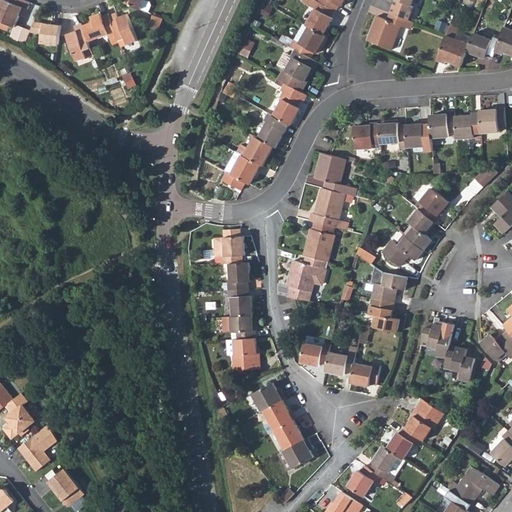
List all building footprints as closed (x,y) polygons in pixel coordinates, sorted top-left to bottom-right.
[(28,8),(31,1),(27,0),(0,0),(0,28),(9,32),(11,24),(15,26),(16,23),(24,6),(28,8)] [(124,0),(124,2),(140,8),(148,11),(151,3),(149,1),(147,0),(124,0)] [(330,18),(334,12),(314,0),(304,0),(303,2),(314,8),(314,9),(316,10),(307,26),(324,36),(333,20),(330,18)] [(341,6),(344,0),(314,0),(334,12),(335,12),(339,5),(341,6)] [(413,7),(415,0),(396,0),(397,0),(394,7),(391,14),(409,21),(412,14),(415,7),(413,7)] [(117,10),(110,13),(118,34),(122,44),(138,37),(129,12),(119,16),(117,10)] [(111,37),(118,34),(110,13),(109,12),(103,15),(102,12),(92,16),(94,20),(83,24),(89,40),(109,32),(111,37)] [(159,30),(164,18),(155,14),(154,15),(151,26),(159,30)] [(409,21),(391,14),(388,21),(378,17),(368,41),(392,51),(402,27),(407,28),(409,21)] [(32,29),(31,31),(43,33),(42,42),(59,45),(62,25),(36,21),(32,29)] [(77,59),(94,53),(89,40),(83,24),(82,21),(75,25),(76,30),(67,34),(77,59)] [(32,29),(16,23),(15,26),(11,37),(27,43),(31,31),(32,29)] [(316,53),(325,37),(324,36),(307,26),(303,24),(294,40),(298,42),(293,50),(295,51),(310,60),(314,52),(316,53)] [(511,30),(506,28),(501,41),(498,52),(507,56),(508,53),(511,54),(511,30)] [(487,57),(495,59),(498,52),(501,41),(494,39),(493,41),(475,34),(471,46),(468,53),(486,60),(487,57)] [(447,62),(463,67),(468,53),(471,46),(446,36),(437,60),(447,64),(447,62)] [(293,50),(298,42),(294,40),(289,48),(293,50)] [(313,71),(318,64),(310,60),(295,51),(291,58),(293,59),(285,72),(284,71),(278,81),(284,84),(302,94),(307,84),(304,83),(311,70),(313,71)] [(236,90),(225,84),(222,90),(232,96),(236,90)] [(282,101),(273,118),(284,124),(288,125),(290,127),(299,110),(297,108),(300,102),(302,103),(306,96),(302,94),(284,84),(280,91),(283,93),(280,99),(282,101)] [(499,131),(506,131),(505,116),(504,109),(497,110),(497,113),(480,114),(480,116),(482,136),(499,135),(499,131)] [(241,144),(236,152),(259,164),(262,166),(273,145),(275,146),(284,130),(285,131),(288,125),(284,124),(273,118),(267,114),(264,120),(266,121),(258,137),(255,135),(247,148),(241,144)] [(448,136),(456,135),(455,120),(454,114),(446,115),(447,117),(429,118),(430,123),(431,140),(448,139),(448,136)] [(473,138),(482,137),(482,136),(480,116),(472,116),(472,119),(455,120),(456,135),(456,143),(474,141),(473,138)] [(423,145),(431,144),(431,140),(430,123),(422,123),(422,125),(404,127),(405,146),(406,150),(423,149),(423,145)] [(354,151),(372,149),(379,149),(379,146),(379,145),(378,126),(378,124),(370,125),(370,126),(353,128),(354,151)] [(397,125),(378,126),(379,145),(379,146),(398,144),(398,147),(405,146),(404,127),(397,127),(397,125)] [(221,178),(240,189),(244,182),(248,184),(259,164),(236,152),(234,150),(223,169),(226,170),(221,178)] [(338,187),(345,161),(328,157),(320,155),(313,180),(324,183),(321,190),(344,197),(349,198),(350,194),(350,190),(338,187)] [(482,189),(497,174),(494,171),(484,172),(480,172),(472,180),(482,189)] [(391,175),(380,183),(384,188),(395,180),(391,175)] [(337,222),(344,197),(321,190),(320,190),(313,215),(310,214),(308,221),(313,223),(333,229),(342,231),(344,225),(337,222)] [(421,206),(416,212),(433,225),(438,219),(436,217),(441,211),(446,204),(428,190),(418,204),(421,206)] [(494,226),(503,235),(511,227),(511,226),(511,200),(506,194),(490,210),(500,220),(494,226)] [(424,237),(433,225),(416,212),(415,211),(405,223),(409,226),(412,229),(405,238),(422,252),(430,242),(424,237)] [(333,229),(313,223),(311,230),(309,230),(302,255),(304,256),(324,261),(326,262),(333,237),(331,237),(333,229)] [(409,226),(402,236),(405,238),(412,229),(409,226)] [(207,237),(208,263),(227,262),(240,261),(240,254),(242,254),(241,235),(231,236),(231,229),(215,230),(215,236),(207,237)] [(402,236),(394,245),(397,248),(405,238),(402,236)] [(414,262),(422,252),(405,238),(397,248),(394,245),(391,242),(380,255),(399,269),(408,257),(414,262)] [(362,248),(357,254),(372,266),(377,260),(362,248)] [(324,261),(304,256),(302,264),(291,260),(284,285),(287,286),(284,295),(294,298),(307,301),(312,284),(319,286),(324,269),(321,269),(324,261)] [(220,282),(220,290),(226,289),(246,288),(245,280),(248,280),(247,261),(240,261),(227,262),(228,281),(220,282)] [(404,293),(407,281),(385,275),(383,287),(380,286),(374,285),(371,300),(393,305),(396,291),(404,293)] [(353,283),(348,281),(344,294),(352,296),(355,289),(352,288),(353,283)] [(229,296),(230,316),(250,315),(249,295),(246,295),(246,288),(226,289),(226,296),(229,296)] [(352,296),(344,294),(341,304),(344,305),(345,302),(350,304),(352,296)] [(390,319),(393,305),(371,300),(368,316),(374,317),(377,318),(375,329),(396,334),(399,321),(390,319)] [(511,308),(508,312),(511,317),(511,319),(502,328),(507,333),(511,338),(511,308)] [(230,331),(230,339),(254,338),(253,331),(251,331),(250,315),(230,316),(226,316),(227,332),(230,331)] [(442,327),(425,322),(419,352),(445,358),(449,345),(451,336),(441,333),(442,327)] [(366,345),(370,328),(362,326),(359,343),(366,345)] [(509,361),(511,358),(511,338),(507,333),(495,343),(489,336),(480,343),(496,361),(504,354),(506,357),(509,361)] [(255,354),(254,338),(230,339),(231,355),(228,355),(229,370),(258,369),(257,354),(255,354)] [(319,365),(326,366),(329,353),(330,347),(323,346),(323,348),(304,345),(301,364),(319,368),(319,365)] [(466,350),(449,345),(445,358),(443,367),(460,372),(458,378),(468,381),(473,359),(464,357),(466,350)] [(344,374),(352,376),(354,365),(357,350),(349,348),(348,357),(329,353),(326,366),(325,373),(343,377),(344,374)] [(498,364),(506,357),(504,354),(496,361),(498,364)] [(372,369),(354,365),(352,376),(350,385),(368,389),(369,386),(376,387),(380,368),(373,366),(372,369)] [(0,410),(6,406),(14,399),(0,381),(0,410)] [(250,393),(259,410),(262,409),(281,399),(283,398),(277,387),(274,388),(271,382),(250,393)] [(14,399),(6,406),(12,414),(10,415),(9,420),(11,422),(3,428),(12,439),(19,433),(22,436),(30,430),(28,427),(33,423),(33,418),(24,405),(28,402),(22,393),(14,399)] [(262,409),(273,430),(292,420),(296,417),(292,410),(287,412),(281,399),(262,409)] [(435,429),(445,413),(434,406),(423,399),(413,415),(415,416),(406,428),(421,438),(424,440),(433,428),(435,429)] [(302,439),(292,420),(273,430),(284,449),(302,439)] [(58,441),(49,424),(18,448),(28,461),(30,460),(32,462),(32,465),(36,471),(51,460),(44,451),(58,441)] [(417,444),(421,438),(406,428),(404,427),(400,433),(398,432),(388,448),(400,456),(404,458),(414,443),(417,444)] [(254,431),(246,435),(250,442),(258,438),(254,431)] [(511,438),(507,433),(500,439),(503,442),(489,454),(502,468),(511,458),(511,438)] [(246,435),(239,439),(243,446),(250,442),(246,435)] [(311,449),(305,438),(302,439),(284,449),(277,453),(285,469),(290,466),(292,468),(312,458),(308,451),(311,449)] [(390,471),(400,456),(388,448),(384,445),(373,462),(375,463),(371,469),(382,476),(388,480),(393,473),(390,471)] [(61,462),(48,474),(52,478),(65,466),(61,462)] [(377,483),(382,476),(371,469),(365,464),(361,471),(358,469),(347,485),(365,497),(375,481),(377,483)] [(453,480),(447,488),(454,494),(470,505),(470,506),(482,491),(491,498),(498,489),(469,466),(457,482),(453,480)] [(65,469),(49,482),(68,507),(85,494),(65,469)] [(287,485),(278,494),(284,502),(294,492),(287,485)] [(0,511),(11,511),(7,506),(14,501),(6,490),(0,489),(0,511)] [(329,506),(325,511),(355,511),(356,511),(357,511),(359,511),(364,505),(342,491),(331,508),(329,506)] [(413,496),(407,492),(399,500),(404,505),(413,496)] [(465,511),(470,505),(454,494),(449,500),(452,502),(444,511),(465,511)]
